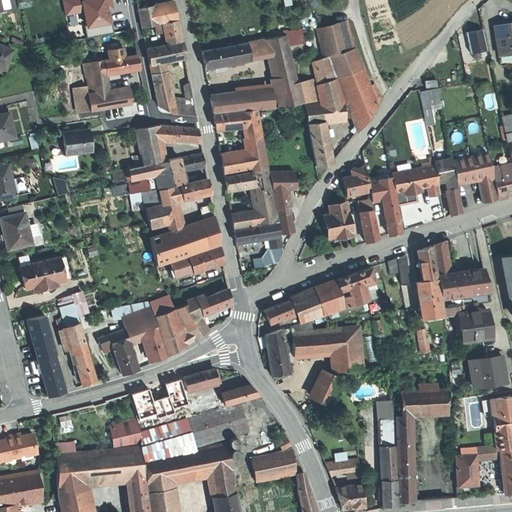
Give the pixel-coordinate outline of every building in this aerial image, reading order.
[(0,0),(0,2),(1,9),(12,7),(10,0),(0,0)] [(62,0),(65,15),(83,11),(81,0),(80,0),(105,0),(107,10),(113,9),(111,0),(62,0)] [(105,0),(80,0),(81,0),(83,11),(86,27),(109,23),(109,22),(107,10),(105,0)] [(163,21),(177,18),(174,2),(154,6),(157,22),(163,21)] [(155,24),(157,24),(157,22),(154,6),(154,5),(137,8),(141,28),(155,24)] [(180,41),(181,41),(179,31),(177,19),(163,22),(165,31),(168,44),(180,41)] [(338,22),(339,24),(322,28),(326,40),(330,55),(353,48),(346,19),(338,22)] [(157,22),(157,24),(155,24),(156,33),(165,31),(163,22),(163,21),(157,22)] [(111,22),(109,22),(109,23),(86,27),(87,37),(113,32),(111,22)] [(511,51),(511,23),(506,24),(494,26),(499,54),(511,51)] [(473,48),(476,61),(488,58),(482,27),(457,32),(461,51),(473,48)] [(285,32),(285,35),(288,45),(305,41),(302,29),(285,32)] [(269,56),(267,57),(272,78),(269,79),(270,84),(272,92),(274,106),(281,105),(301,102),(297,86),(288,45),(285,35),(265,39),(269,56)] [(267,57),(269,56),(265,39),(247,42),(251,60),(267,57)] [(320,41),(323,57),(330,55),(326,40),(320,41)] [(182,50),(180,41),(168,44),(146,48),(147,56),(149,63),(164,60),(183,56),(182,50)] [(205,68),(251,60),(247,42),(202,51),(204,60),(205,68)] [(0,67),(5,69),(12,50),(0,44),(0,67)] [(110,59),(125,57),(123,47),(108,49),(110,59)] [(330,55),(337,77),(362,68),(355,47),(353,48),(330,55)] [(511,51),(499,54),(500,59),(511,56),(511,51)] [(106,73),(139,67),(138,60),(137,55),(125,57),(110,59),(104,60),(106,73)] [(317,83),(337,77),(330,55),(323,57),(312,61),(317,83)] [(108,93),(106,73),(104,60),(103,59),(90,61),(90,62),(84,63),(88,84),(89,89),(87,89),(88,93),(94,92),(94,95),(108,93)] [(166,70),(164,60),(149,63),(151,73),(166,70)] [(345,98),(357,130),(376,105),(369,86),(362,68),(337,77),(345,98)] [(172,101),(166,70),(151,73),(158,105),(171,113),(175,113),(172,101)] [(317,100),(318,102),(342,98),(345,98),(337,77),(317,83),(314,84),(317,100)] [(301,102),(317,100),(314,84),(313,80),(297,86),(301,102)] [(424,81),(425,88),(437,87),(436,80),(424,81)] [(187,103),(193,103),(189,82),(184,85),(187,103)] [(89,89),(88,84),(74,86),(78,112),(90,110),(88,93),(87,89),(89,89)] [(210,94),(211,99),(258,94),(272,92),(270,84),(234,87),(234,91),(210,94)] [(369,86),(376,105),(382,98),(376,84),(369,86)] [(442,108),(438,88),(420,91),(427,126),(434,124),(431,110),(442,108)] [(128,90),(108,93),(94,95),(96,109),(130,103),(128,90)] [(94,95),(94,92),(88,93),(90,110),(96,109),(94,95)] [(258,94),(261,108),(274,106),(272,92),(258,94)] [(257,108),(261,108),(258,94),(211,99),(213,113),(240,110),(257,108)] [(304,103),(308,123),(323,121),(345,118),(342,98),(318,102),(304,103)] [(175,113),(196,116),(193,103),(187,103),(172,101),(175,113)] [(242,149),(264,146),(257,108),(240,110),(240,112),(242,126),(243,126),(246,143),(241,144),(242,149)] [(213,114),(216,129),(242,126),(240,112),(213,114)] [(0,139),(2,139),(14,136),(9,113),(0,114),(0,139)] [(511,132),(511,114),(501,117),(505,134),(511,132)] [(323,121),(308,123),(316,165),(324,164),(331,162),(323,121)] [(152,163),(162,161),(157,135),(155,124),(136,128),(143,164),(152,163)] [(155,124),(157,135),(168,134),(167,139),(174,139),(175,126),(157,124),(155,124)] [(174,139),(200,142),(199,135),(198,128),(175,126),(174,139)] [(62,132),(65,154),(92,150),(90,139),(89,129),(62,132)] [(222,163),(223,174),(267,167),(264,146),(242,149),(220,153),(222,163)] [(467,150),(450,153),(451,156),(457,183),(477,179),(478,181),(482,202),(490,200),(497,199),(493,179),(486,146),(471,149),(470,146),(467,147),(467,150)] [(167,160),(172,185),(184,182),(183,177),(181,170),(204,166),(203,159),(202,153),(167,160)] [(456,186),(457,186),(457,183),(451,156),(434,159),(434,163),(438,182),(444,180),(446,189),(456,186)] [(158,187),(172,185),(167,160),(153,163),(158,187)] [(155,174),(152,163),(143,164),(125,169),(127,180),(155,174)] [(440,193),(437,182),(438,182),(434,163),(391,172),(395,191),(404,189),(405,192),(415,190),(421,189),(420,185),(426,184),(429,195),(440,193)] [(0,198),(21,193),(19,183),(13,185),(7,164),(0,165),(0,198)] [(493,175),(502,173),(500,164),(491,166),(493,175)] [(346,196),(370,190),(365,166),(357,168),(351,170),(352,175),(342,178),(346,196)] [(252,194),(272,191),(268,167),(250,170),(253,185),(250,186),(252,194)] [(114,182),(127,180),(125,169),(112,171),(114,182)] [(225,182),(226,190),(250,186),(253,185),(250,170),(224,175),(225,182)] [(291,188),(297,188),(294,170),(269,170),(272,188),(284,188),(291,188)] [(498,199),(507,197),(506,192),(510,192),(511,191),(511,170),(502,173),(493,175),(494,179),(498,199)] [(391,174),(368,178),(372,201),(382,200),(395,197),(391,174)] [(141,191),(158,188),(155,175),(126,181),(127,184),(129,194),(141,191)] [(182,199),(209,192),(206,178),(179,184),(182,199)] [(114,197),(129,194),(127,184),(112,186),(114,197)] [(172,186),(175,200),(182,199),(179,184),(172,186)] [(167,223),(169,231),(181,226),(175,200),(172,186),(159,189),(162,203),(167,223)] [(446,189),(451,213),(456,212),(461,211),(456,186),(446,189)] [(272,188),(276,209),(287,207),(284,188),(272,188)] [(141,191),(145,207),(162,203),(159,189),(141,191)] [(404,189),(395,191),(398,204),(408,202),(417,200),(415,190),(405,192),(404,189)] [(145,207),(141,191),(129,194),(132,210),(145,207)] [(266,223),(277,221),(272,191),(252,194),(255,212),(257,223),(257,224),(266,223)] [(359,211),(372,209),(373,209),(371,197),(357,199),(359,211)] [(401,231),(395,197),(382,200),(389,235),(395,232),(401,231)] [(149,227),(167,223),(162,203),(145,207),(149,227)] [(10,216),(24,212),(22,204),(8,208),(10,216)] [(199,207),(202,220),(213,216),(212,211),(211,205),(199,207)] [(353,236),(354,236),(350,214),(349,214),(347,205),(330,209),(332,218),(325,219),(327,228),(330,241),(336,240),(337,241),(354,238),(353,236)] [(288,232),(294,231),(289,206),(287,207),(276,209),(280,234),(288,232)] [(372,240),(377,238),(373,218),(374,217),(372,209),(359,211),(365,242),(372,240)] [(24,212),(10,216),(0,218),(4,235),(8,249),(32,243),(30,235),(35,234),(33,225),(28,226),(24,212)] [(233,227),(257,223),(255,212),(231,216),(233,227)] [(218,244),(213,216),(202,220),(149,238),(156,265),(218,244)] [(264,266),(278,261),(283,250),(277,221),(266,223),(271,237),(269,237),(271,247),(268,247),(262,257),(264,266)] [(252,240),(269,237),(271,237),(266,223),(257,224),(256,225),(256,226),(234,229),(235,236),(236,242),(243,241),(252,240)] [(437,243),(432,245),(436,264),(447,262),(444,241),(437,243)] [(423,248),(417,251),(421,280),(436,278),(431,245),(423,248)] [(192,271),(222,262),(220,254),(219,247),(188,256),(192,271)] [(405,254),(396,258),(398,270),(399,269),(402,285),(409,283),(405,254)] [(511,254),(501,256),(508,296),(511,295),(511,254)] [(65,255),(51,259),(56,281),(70,277),(65,255)] [(174,276),(192,271),(188,256),(170,262),(174,276)] [(252,259),(255,271),(264,269),(264,266),(262,257),(252,259)] [(396,258),(387,261),(389,274),(398,271),(398,270),(396,258)] [(56,281),(51,259),(17,267),(19,275),(22,275),(23,281),(25,288),(33,286),(34,290),(57,285),(56,281)] [(436,264),(437,275),(451,273),(449,262),(447,262),(436,264)] [(350,295),(352,305),(367,300),(363,286),(375,282),(370,266),(345,276),(348,288),(350,295)] [(436,275),(437,278),(439,298),(488,290),(484,268),(458,272),(451,273),(437,275),(436,275)] [(345,276),(336,279),(339,290),(348,288),(345,276)] [(436,278),(421,280),(415,281),(421,318),(442,315),(441,308),(439,298),(437,278),(436,278)] [(321,315),(343,308),(341,298),(339,290),(336,279),(324,283),(313,287),(321,315)] [(288,299),(294,313),(297,322),(321,315),(313,287),(288,298),(288,299)] [(194,297),(201,313),(201,314),(230,303),(229,296),(227,288),(208,295),(208,294),(207,292),(194,297)] [(89,312),(81,290),(72,293),(80,316),(89,312)] [(488,290),(439,298),(441,308),(491,300),(488,290)] [(149,301),(154,315),(172,308),(167,294),(149,301)] [(341,298),(343,308),(352,305),(350,295),(341,298)] [(185,300),(186,302),(196,316),(201,313),(194,297),(185,300)] [(288,299),(263,310),(265,317),(268,324),(294,313),(288,299)] [(120,316),(149,306),(147,301),(110,308),(113,317),(120,316)] [(59,306),(65,325),(78,321),(73,302),(59,306)] [(154,315),(166,355),(205,331),(196,316),(186,302),(172,308),(154,315)] [(457,306),(458,313),(469,311),(468,305),(457,306)] [(125,327),(153,318),(149,306),(120,316),(124,328),(125,327)] [(441,308),(442,315),(458,313),(457,306),(441,308)] [(469,311),(458,313),(462,341),(491,337),(489,322),(487,309),(469,311)] [(34,325),(30,333),(37,358),(42,372),(55,368),(58,368),(53,353),(55,353),(44,315),(32,318),(34,325)] [(34,325),(32,318),(20,320),(21,327),(30,333),(34,325)] [(158,332),(153,318),(125,327),(130,342),(144,337),(157,333),(158,332)] [(290,326),(291,332),(311,330),(310,319),(290,326)] [(381,319),(374,321),(377,333),(383,331),(381,319)] [(65,326),(71,347),(85,343),(78,321),(65,325),(65,326)] [(69,354),(73,353),(71,347),(65,326),(61,327),(62,329),(58,330),(63,350),(67,349),(69,354)] [(343,352),(344,370),(362,369),(359,340),(358,326),(342,328),(344,352),(343,352)] [(113,348),(129,343),(130,342),(125,327),(124,328),(108,334),(111,343),(113,348)] [(271,376),(289,373),(281,328),(265,335),(268,359),(271,376)] [(335,353),(343,352),(344,352),(342,328),(311,330),(291,332),(293,356),(335,353)] [(425,329),(416,330),(420,353),(429,351),(428,343),(426,343),(425,333),(426,332),(425,329)] [(165,355),(157,333),(144,337),(150,355),(153,354),(155,359),(165,355)] [(98,337),(101,346),(111,343),(108,334),(98,337)] [(89,382),(96,380),(85,342),(85,343),(71,347),(73,353),(76,365),(79,373),(82,384),(89,382)] [(103,351),(113,348),(111,343),(101,346),(103,351)] [(130,371),(137,368),(129,343),(113,348),(122,374),(130,371)] [(337,371),(344,370),(343,352),(335,353),(337,371)] [(472,359),(476,386),(505,382),(503,367),(501,355),(488,357),(488,354),(484,355),(484,358),(472,359)] [(33,375),(42,372),(37,358),(29,360),(33,375)] [(452,373),(460,372),(459,364),(451,365),(452,373)] [(48,395),(61,392),(55,368),(42,372),(48,395)] [(214,368),(181,377),(185,390),(218,381),(216,374),(214,368)] [(332,394),(340,377),(321,368),(308,396),(324,405),(332,394)] [(401,415),(410,415),(448,413),(447,389),(438,389),(438,384),(417,384),(418,390),(400,391),(401,415)] [(250,385),(221,393),(225,405),(259,395),(254,388),(253,389),(250,385)] [(511,429),(511,395),(489,399),(489,401),(491,414),(492,413),(495,432),(510,430),(511,429)] [(266,404),(259,396),(257,396),(246,399),(246,400),(248,408),(249,409),(266,404)] [(248,408),(246,400),(240,402),(242,409),(248,408)] [(484,415),(491,414),(489,401),(482,402),(484,415)] [(187,418),(195,447),(248,431),(242,409),(240,402),(187,418)] [(378,403),(378,419),(392,418),(391,403),(378,403)] [(413,501),(410,415),(401,415),(395,415),(398,502),(405,501),(413,501)] [(139,431),(143,459),(196,449),(195,447),(187,418),(139,431)] [(378,419),(381,480),(395,480),(392,418),(378,419)] [(140,446),(140,447),(141,447),(137,419),(110,424),(115,449),(140,446)] [(19,430),(12,431),(17,457),(37,452),(33,433),(25,434),(20,435),(19,430)] [(511,447),(511,441),(510,430),(495,432),(493,433),(495,444),(496,450),(498,449),(511,447)] [(0,460),(17,457),(12,431),(4,433),(5,439),(0,439),(0,460)] [(231,447),(234,448),(236,448),(237,447),(238,446),(239,445),(240,443),(240,442),(240,440),(239,439),(237,437),(236,436),(233,436),(231,437),(230,439),(229,440),(229,442),(229,443),(229,444),(230,446),(231,447)] [(281,450),(290,445),(286,438),(277,442),(281,450)] [(55,443),(56,455),(72,453),(70,441),(55,443)] [(227,443),(208,446),(212,473),(209,474),(211,487),(234,483),(229,454),(227,443)] [(495,444),(475,447),(475,454),(476,460),(499,457),(498,449),(496,450),(495,444)] [(56,469),(57,485),(88,482),(128,478),(143,476),(140,447),(140,446),(115,449),(72,453),(56,455),(54,455),(56,469)] [(143,459),(146,485),(173,480),(209,474),(212,473),(208,446),(196,449),(143,459)] [(460,448),(460,455),(475,454),(475,447),(460,448)] [(499,457),(503,494),(511,492),(511,447),(498,449),(499,457)] [(236,448),(234,448),(232,448),(231,449),(230,450),(229,452),(229,454),(230,456),(231,458),(232,458),(234,459),(236,459),(237,459),(239,457),(240,456),(240,454),(240,452),(240,450),(238,449),(237,448),(236,448)] [(256,481),(296,473),(293,458),(292,448),(251,458),(256,481)] [(460,455),(455,456),(457,487),(468,486),(478,485),(476,460),(475,454),(460,455)] [(324,462),(329,473),(359,468),(358,458),(324,462)] [(37,471),(0,476),(0,505),(17,503),(41,499),(37,471)] [(301,504),(313,502),(308,486),(302,472),(296,473),(298,493),(301,504)] [(147,511),(143,476),(128,478),(131,511),(147,511)] [(146,485),(149,511),(177,511),(173,480),(146,485)] [(389,506),(396,506),(395,480),(381,480),(383,506),(389,506)] [(57,493),(61,511),(93,511),(88,482),(57,485),(57,493)] [(234,483),(211,487),(213,496),(236,492),(234,483)] [(334,487),(341,509),(352,507),(364,506),(361,483),(334,487)] [(239,511),(236,492),(213,496),(215,511),(239,511)] [(302,511),(315,511),(313,502),(301,504),(302,511)] [(17,503),(0,505),(0,511),(14,511),(14,510),(18,510),(17,503)]
